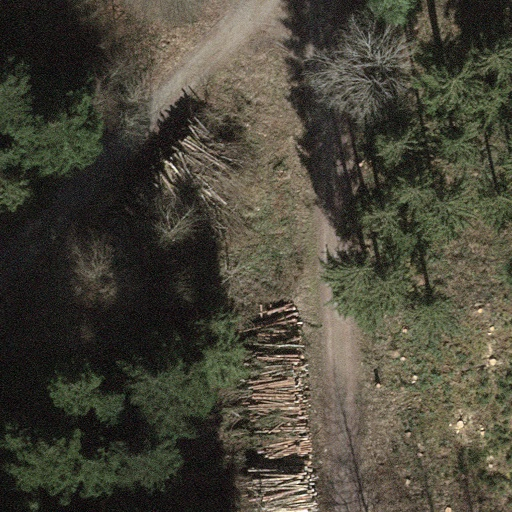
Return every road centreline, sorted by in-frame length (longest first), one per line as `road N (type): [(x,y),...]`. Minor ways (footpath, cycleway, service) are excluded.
road 1 (track): [(326,0),(347,511)]
road 2 (track): [(0,277),(266,0)]
